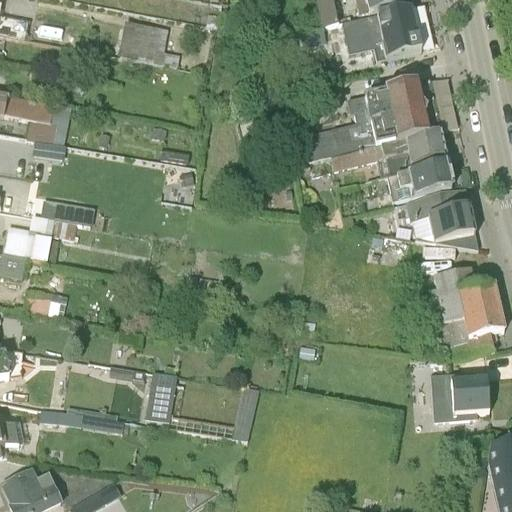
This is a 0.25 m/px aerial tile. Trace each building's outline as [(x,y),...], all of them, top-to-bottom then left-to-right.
[(312,0),(317,18),(298,23),(300,33),(320,29),(339,26),(349,24),(348,19),(335,22),(330,0),(352,0),(357,18),(403,9),(400,0),(312,0)] [(420,55),(410,12),(349,24),(339,26),(347,58),(380,50),(383,63),(420,55)] [(0,34),(24,39),(27,20),(0,14),(0,34)] [(166,30),(124,22),(118,58),(160,65),(162,52),(166,30)] [(320,29),(300,33),(304,51),(323,46),(320,29)] [(162,52),(160,65),(176,67),(178,55),(162,52)] [(438,136),(428,87),(383,97),(384,101),(375,103),(374,97),(363,100),(363,101),(345,105),(348,119),(352,119),(354,128),(289,142),(294,169),(329,161),(438,136)] [(0,92),(0,116),(28,121),(25,139),(35,141),(61,146),(69,108),(57,105),(57,103),(0,92)] [(308,100),(279,107),(284,126),(313,120),(308,100)] [(165,128),(151,126),(150,138),(163,140),(165,128)] [(438,136),(329,161),(332,175),(375,164),(379,182),(386,181),(444,167),(445,167),(438,136)] [(59,160),(61,146),(35,141),(32,156),(59,160)] [(188,154),(158,150),(157,159),(186,163),(188,154)] [(444,167),(386,181),(391,205),(450,192),(444,167)] [(463,193),(404,207),(408,224),(410,224),(414,243),(477,253),(463,193)] [(39,207),(37,218),(75,224),(78,210),(42,205),(39,207)] [(6,227),(0,253),(0,254),(24,258),(52,263),(56,241),(50,240),(51,236),(72,240),(75,224),(37,218),(31,217),(28,231),(6,227)] [(24,258),(0,254),(0,275),(20,280),(24,258)] [(503,334),(492,287),(473,291),(468,273),(431,282),(434,295),(415,299),(423,333),(433,330),(437,349),(494,337),(503,334)] [(216,280),(187,275),(184,287),(214,292),(216,280)] [(52,296),(26,292),(22,312),(50,316),(51,309),(50,308),(52,296)] [(314,326),(295,322),(292,340),(312,343),(314,326)] [(457,363),(492,356),(490,344),(495,343),(494,337),(437,349),(440,361),(457,363)] [(0,346),(0,378),(20,375),(22,350),(0,346)] [(143,372),(109,367),(108,375),(142,380),(143,372)] [(175,378),(151,374),(144,420),(161,423),(161,428),(246,443),(257,393),(241,390),(232,429),(168,416),(175,378)] [(485,383),(474,384),(474,377),(428,380),(431,425),(474,424),(474,418),(487,417),(485,383)] [(116,415),(66,407),(65,412),(115,421),(116,415)] [(115,421),(65,412),(58,411),(39,410),(38,422),(59,424),(121,434),(123,422),(115,421)] [(0,457),(2,458),(0,448),(0,446),(23,445),(19,424),(0,423),(0,457)] [(491,492),(511,487),(511,446),(488,452),(486,467),(491,492)] [(32,472),(1,487),(8,502),(10,500),(13,506),(9,508),(10,511),(41,511),(61,503),(47,475),(36,480),(32,472)] [(109,485),(68,509),(69,511),(90,511),(116,497),(109,485)] [(511,511),(511,487),(491,492),(495,511),(511,511)]
